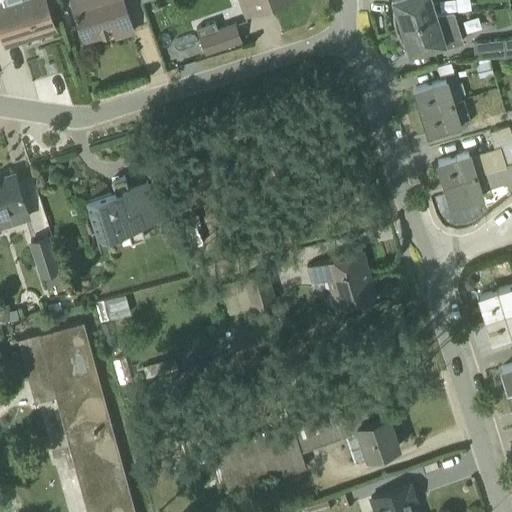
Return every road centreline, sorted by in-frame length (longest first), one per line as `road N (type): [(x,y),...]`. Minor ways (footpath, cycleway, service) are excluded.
road 1 (residential): [(347,36),(90,115),(0,108)]
road 2 (residential): [(503,511),(438,299),(435,259)]
road 3 (residential): [(435,259),(410,217),(365,66),(347,36)]
